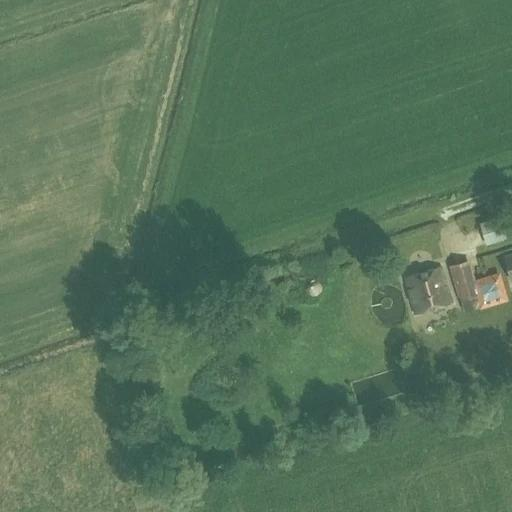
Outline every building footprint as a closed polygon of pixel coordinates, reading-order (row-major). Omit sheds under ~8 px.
[(483,223),(489,243),(510,237),(504,217),(483,223)] [(511,256),(502,260),(510,286),(511,285),(511,256)] [(468,261),(447,267),(458,302),(477,296),(468,261)] [(443,266),(406,277),(415,314),(454,304),(443,266)] [(499,275),(477,281),(475,281),(482,307),(506,299),(499,275)]
